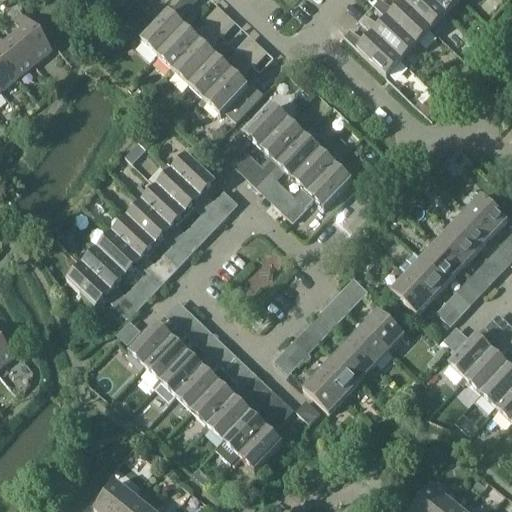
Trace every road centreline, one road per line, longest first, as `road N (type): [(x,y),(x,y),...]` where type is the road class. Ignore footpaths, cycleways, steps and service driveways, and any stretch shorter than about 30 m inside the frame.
road 1 (residential): [(255,355),(184,289),(253,214),(307,265)]
road 2 (residential): [(307,265),(422,139)]
road 3 (residential): [(422,139),(307,31)]
road 4 (residential): [(307,265),(325,281),(255,355)]
